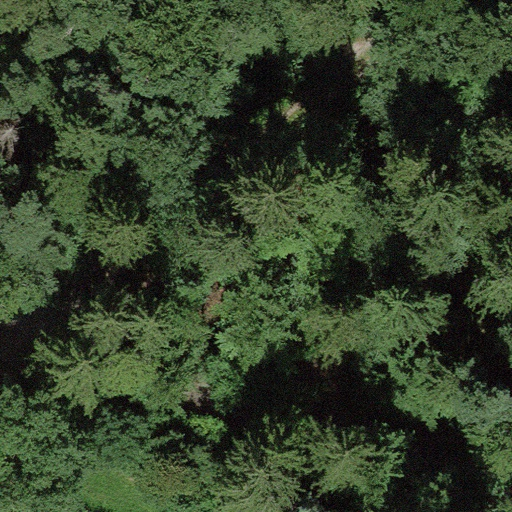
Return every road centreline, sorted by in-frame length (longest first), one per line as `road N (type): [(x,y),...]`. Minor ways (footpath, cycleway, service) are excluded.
road 1 (track): [(438,0),(208,182),(0,365)]
road 2 (track): [(0,368),(274,416),(511,487)]
